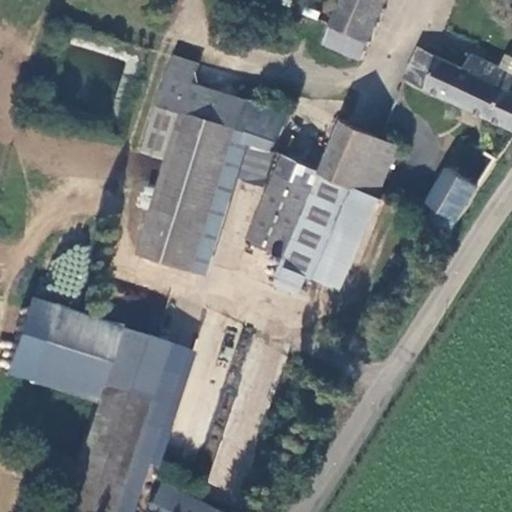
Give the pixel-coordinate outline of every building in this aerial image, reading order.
[(361,32),(373,0),(329,0),(323,18),(361,32)] [(313,35),(354,51),(361,32),(323,18),(321,17),(313,35)] [(416,37),(403,67),(511,114),(511,61),(480,47),(474,62),(416,37)] [(72,44),(54,94),(105,113),(124,63),(72,44)] [(184,115),(194,82),(200,63),(175,53),(140,154),(165,162),(184,115)] [(184,115),(239,131),(249,103),(194,82),(184,115)] [(186,275),(239,131),(184,115),(165,162),(132,253),(186,275)] [(376,184),(383,186),(400,134),(340,116),(324,166),(376,184)] [(437,205),(465,226),(511,156),(483,139),(437,205)] [(324,166),(302,160),(293,183),(274,178),(246,245),(286,262),(289,255),(318,184),(324,166)] [(376,184),(324,166),(318,184),(289,255),(318,267),(338,275),(376,184)] [(448,250),(465,226),(437,205),(419,228),(448,250)] [(289,255),(286,262),(284,267),(313,279),(318,267),(289,255)] [(144,343),(108,332),(53,511),(93,511),(121,422),(144,343)] [(256,339),(203,482),(237,495),(290,351),(256,339)] [(115,511),(141,428),(121,422),(93,511),(115,511)] [(145,511),(222,511),(223,511),(161,481),(145,511)]
